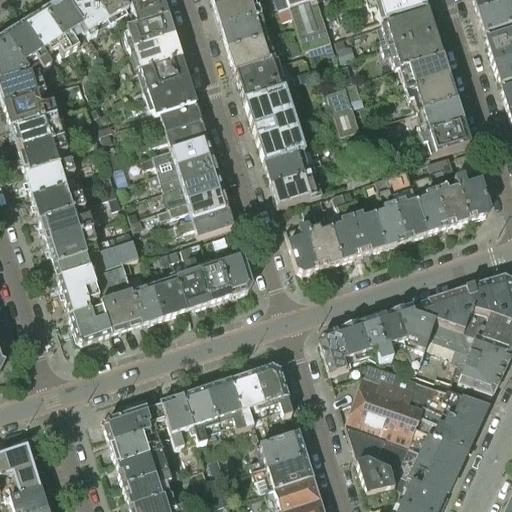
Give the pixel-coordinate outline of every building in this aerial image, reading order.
[(85,39),(106,27),(89,0),(68,0),(63,3),(81,33),(85,39)] [(117,0),(89,0),(106,27),(127,15),(117,0)] [(125,0),(134,29),(134,30),(165,21),(158,0),(125,0)] [(208,0),(212,13),(247,3),(245,0),(208,0)] [(288,14),(315,5),(315,4),(313,0),(283,0),(284,1),(287,12),(288,14)] [(378,26),(383,25),(423,13),(419,0),(390,0),(365,8),(367,13),(363,15),(366,22),(376,19),(378,26)] [(511,0),(469,0),(475,18),(511,6),(511,0)] [(63,3),(43,16),(70,58),(77,53),(69,40),(81,33),(63,3)] [(212,13),(219,35),(258,23),(254,13),(250,14),(247,3),(212,13)] [(315,7),(315,5),(288,14),(291,25),(302,57),(308,55),(310,62),(325,57),(326,63),(332,61),(315,7)] [(511,6),(475,18),(482,40),(511,30),(511,6)] [(291,25),(288,14),(287,12),(276,16),(279,28),(291,25)] [(61,63),(70,58),(43,16),(24,28),(42,57),(53,50),(61,63)] [(431,38),(424,17),(383,29),(387,43),(390,51),(431,38)] [(134,30),(134,29),(124,32),(132,56),(172,44),(165,21),(134,30)] [(260,31),(258,23),(219,35),(226,57),(260,46),(256,33),(260,31)] [(23,69),(42,57),(24,28),(4,40),(23,69)] [(511,34),(483,44),(490,67),(511,59),(511,34)] [(283,39),(290,60),(300,57),(292,36),(283,39)] [(431,38),(390,51),(387,43),(377,46),(383,64),(393,60),(397,75),(406,73),(439,63),(431,38)] [(27,77),(23,69),(4,40),(0,42),(0,86),(17,81),(16,80),(27,77)] [(179,67),(172,44),(132,56),(139,79),(179,67)] [(226,57),(233,79),(273,66),(270,56),(264,57),(260,46),(226,57)] [(343,52),(334,55),(338,67),(350,63),(347,51),(343,52)] [(511,59),(490,67),(498,91),(511,86),(511,59)] [(401,89),(404,98),(446,85),(439,63),(406,73),(410,86),(401,89)] [(139,79),(146,101),(186,89),(179,67),(139,79)] [(336,73),(343,92),(352,89),(346,70),(336,73)] [(279,94),(272,71),(234,83),(241,106),(279,94)] [(17,83),(17,81),(0,86),(0,106),(2,112),(34,102),(36,102),(35,101),(44,99),(39,85),(36,77),(17,83)] [(83,97),(91,92),(97,88),(90,78),(81,89),(83,97)] [(452,107),(446,85),(404,98),(406,107),(415,105),(419,117),(452,107)] [(193,112),(186,89),(146,101),(152,123),(158,122),(158,123),(193,112)] [(353,89),(352,89),(343,92),(343,94),(347,106),(357,103),(353,89)] [(511,90),(499,94),(506,118),(511,116),(511,90)] [(96,99),(91,92),(83,97),(83,98),(87,105),(96,99)] [(262,172),(301,160),(300,159),(303,158),(282,93),(279,94),(241,106),(262,172)] [(357,138),(347,106),(343,94),(324,100),(339,144),(346,141),(357,138)] [(2,112),(9,136),(43,125),(56,121),(51,107),(38,111),(36,102),(34,102),(2,112)] [(414,132),(418,143),(459,130),(452,107),(419,117),(423,130),(414,132)] [(158,122),(152,123),(139,127),(131,130),(134,139),(142,136),(160,131),(163,140),(163,141),(199,130),(193,112),(158,123),(158,122)] [(56,121),(43,125),(9,136),(16,158),(62,144),(56,121)] [(96,135),(98,141),(111,136),(109,130),(96,135)] [(204,147),(199,130),(163,141),(163,140),(133,149),(136,158),(148,154),(166,148),(168,157),(169,157),(204,147)] [(466,152),(459,130),(418,143),(420,151),(429,148),(433,162),(466,152)] [(357,138),(346,141),(349,151),(360,148),(357,138)] [(56,170),(56,169),(53,159),(66,156),(62,144),(16,158),(23,181),(56,170)] [(174,174),(210,164),(204,147),(169,157),(168,157),(150,162),(139,166),(142,175),(153,172),(171,166),(174,174)] [(384,176),(377,153),(366,156),(373,179),(384,176)] [(106,158),(112,177),(120,174),(114,156),(106,158)] [(262,172),(269,194),(308,182),(307,181),(313,179),(310,169),(304,171),(301,160),(262,172)] [(215,181),(210,164),(174,174),(141,184),(143,193),(159,189),(161,197),(161,198),(215,181)] [(452,184),(445,164),(424,170),(428,182),(445,234),(466,227),(455,193),(445,196),(442,187),(452,184)] [(56,169),(56,170),(23,181),(30,204),(67,192),(63,181),(73,178),(69,165),(56,169)] [(346,192),(368,185),(365,174),(342,181),(346,192)] [(402,247),(425,240),(407,188),(404,177),(383,184),(386,195),(402,247)] [(452,184),(455,193),(466,227),(482,222),(486,215),(474,177),(452,184)] [(221,198),(215,181),(161,198),(161,197),(152,200),(154,209),(182,200),(185,209),(221,198)] [(310,189),(308,182),(269,194),(275,214),(320,200),(317,191),(305,194),(304,190),(310,189)] [(425,240),(445,234),(428,182),(407,188),(425,240)] [(386,195),(383,184),(373,187),(376,198),(386,195)] [(38,227),(71,217),(71,216),(83,212),(76,189),(67,192),(30,204),(38,227)] [(106,205),(107,205),(116,203),(112,191),(98,196),(101,207),(106,205)] [(371,220),(383,254),(402,247),(386,195),(376,198),(376,199),(381,217),(371,220)] [(187,218),(190,226),(226,215),(221,198),(185,209),(156,218),(159,226),(169,223),(169,224),(187,218)] [(119,213),(116,203),(107,205),(111,216),(119,213)] [(383,254),(371,220),(361,224),(355,205),(344,209),(361,261),(383,254)] [(340,267),(361,261),(344,209),(333,212),(339,231),(329,234),(340,267)] [(231,233),(226,215),(190,226),(161,234),(164,244),(193,235),(195,244),(231,233)] [(74,226),(71,217),(38,227),(45,250),(90,236),(86,222),(74,226)] [(126,220),(128,227),(136,225),(134,218),(126,220)] [(329,234),(327,234),(325,225),(315,228),(312,219),(301,222),(304,231),(305,230),(307,236),(319,274),(340,267),(329,234)] [(135,226),(129,228),(132,238),(138,235),(135,226)] [(286,248),(295,279),(299,281),(319,274),(307,236),(305,230),(304,231),(295,233),(299,243),(286,248)] [(45,250),(52,272),(85,262),(97,258),(90,236),(45,250)] [(106,244),(109,254),(130,247),(127,238),(106,244)] [(97,258),(85,262),(52,272),(68,322),(100,312),(90,282),(120,273),(119,271),(137,265),(131,247),(130,247),(109,254),(97,258)] [(190,259),(191,261),(200,258),(197,248),(187,251),(190,260),(190,259)] [(207,310),(196,276),(194,271),(191,261),(190,259),(190,260),(187,251),(178,254),(185,275),(172,279),(185,317),(207,310)] [(175,256),(165,259),(168,268),(178,265),(175,256)] [(216,265),(217,269),(228,303),(245,298),(246,298),(250,291),(249,290),(240,261),(239,261),(238,258),(230,260),(229,257),(214,261),(216,265)] [(207,310),(228,303),(217,269),(196,276),(207,310)] [(121,273),(120,273),(90,282),(100,312),(109,342),(140,332),(128,293),(127,293),(121,273)] [(163,324),(185,317),(172,279),(167,280),(169,284),(152,290),(163,324)] [(502,282),(462,295),(471,319),(511,334),(511,297),(509,286),(502,282)] [(140,332),(163,324),(152,290),(134,296),(132,292),(128,293),(140,332)] [(435,327),(464,337),(471,319),(462,295),(414,311),(417,320),(435,327)] [(414,311),(389,319),(394,335),(398,334),(401,341),(397,342),(399,349),(405,347),(414,350),(412,356),(422,360),(426,346),(427,346),(435,327),(417,320),(414,311)] [(109,342),(100,312),(68,322),(75,347),(81,351),(109,342)] [(382,354),(387,353),(399,349),(397,342),(401,341),(398,334),(394,335),(389,319),(373,324),(382,354)] [(511,334),(471,319),(464,337),(474,341),(511,354),(511,353),(511,334)] [(391,365),(387,353),(382,354),(373,324),(352,331),(357,346),(363,350),(365,360),(366,359),(373,357),(377,369),(391,365)] [(474,341),(464,337),(435,327),(427,346),(458,357),(466,361),(474,341)] [(352,331),(334,336),(344,366),(352,364),(353,369),(367,364),(366,359),(365,360),(363,350),(357,346),(352,331)] [(343,366),(344,366),(334,336),(320,341),(316,348),(327,382),(346,376),(343,366)] [(455,390),(490,402),(511,354),(474,341),(466,361),(455,390)] [(458,357),(454,356),(450,368),(458,371),(454,381),(452,380),(449,388),(455,390),(466,361),(458,357)] [(277,377),(277,376),(270,373),(270,374),(252,380),(263,416),(271,414),(270,409),(275,407),(280,424),(290,421),(277,377)] [(474,437),(485,413),(414,388),(415,387),(382,374),(377,388),(412,401),(407,412),(423,419),(423,418),(474,437)] [(253,419),(263,416),(252,380),(228,387),(244,436),(252,433),(246,417),(252,415),(253,419)] [(411,454),(415,442),(423,419),(407,412),(412,401),(377,388),(361,382),(345,428),(411,454)] [(234,439),(244,436),(228,387),(205,395),(215,427),(229,422),(234,439)] [(200,432),(215,427),(205,395),(180,402),(190,435),(195,451),(205,448),(200,432)] [(178,439),(190,435),(180,402),(158,410),(165,433),(171,453),(172,456),(182,453),(178,439)] [(108,450),(165,433),(158,410),(104,427),(102,432),(108,450)] [(463,461),(474,437),(423,418),(423,419),(415,442),(463,461)] [(364,464),(389,476),(411,487),(415,477),(431,484),(436,474),(453,482),(463,461),(415,442),(411,454),(345,428),(344,432),(343,432),(353,467),(364,464)] [(171,453),(165,433),(108,450),(114,471),(160,457),(171,453)] [(257,451),(265,475),(303,463),(296,438),(257,451)] [(24,452),(0,460),(0,483),(10,480),(31,473),(24,452)] [(114,471),(121,493),(167,480),(160,457),(114,471)] [(310,485),(303,463),(265,475),(271,497),(310,485)] [(353,467),(364,500),(373,499),(390,495),(389,476),(364,464),(353,467)] [(37,494),(31,473),(10,480),(17,501),(37,494)] [(222,484),(219,474),(209,478),(212,488),(222,484)] [(411,487),(444,502),(453,482),(436,474),(431,484),(415,477),(411,487)] [(411,487),(389,476),(390,495),(393,495),(392,494),(400,497),(396,507),(406,511),(439,511),(444,502),(411,487)] [(135,511),(174,500),(167,480),(121,493),(126,511),(135,511)] [(306,511),(317,509),(310,485),(271,497),(263,499),(267,511),(306,511)] [(221,511),(227,510),(221,491),(209,495),(214,511),(221,511)] [(42,511),(37,494),(17,501),(0,505),(0,511),(42,511)] [(375,510),(373,499),(364,500),(368,511),(375,510)] [(135,511),(180,511),(181,511),(178,511),(177,511),(174,500),(135,511)]
